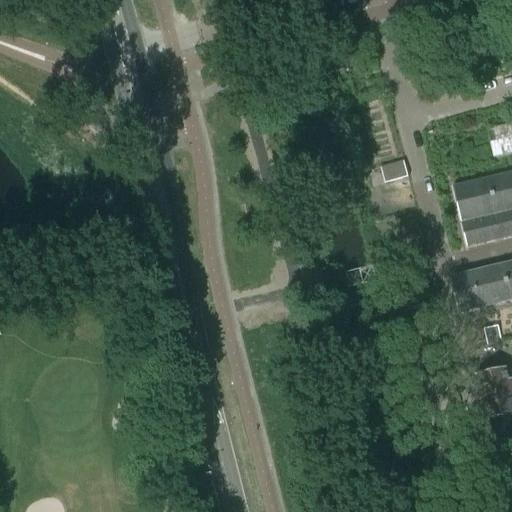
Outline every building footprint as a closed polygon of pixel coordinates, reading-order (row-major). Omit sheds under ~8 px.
[(511,132),(499,136),(506,163),(511,161),(511,132)] [(408,178),(403,162),(380,169),(384,185),(408,178)] [(511,235),(511,171),(452,186),(466,246),(511,235)] [(511,262),(451,277),(460,313),(511,300),(511,262)] [(476,376),(481,399),(511,391),(511,379),(510,380),(507,368),(476,376)] [(511,391),(481,399),(486,419),(511,412),(511,391)]
